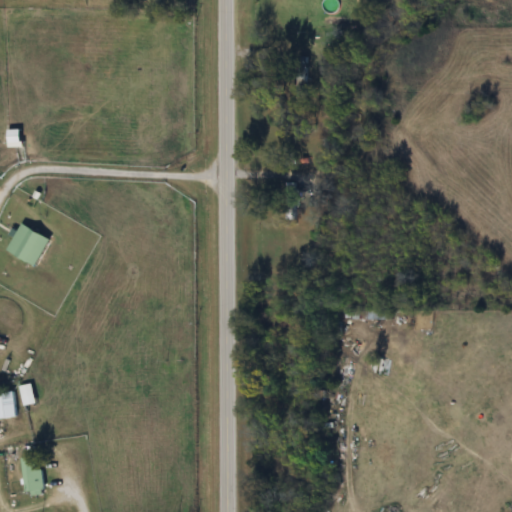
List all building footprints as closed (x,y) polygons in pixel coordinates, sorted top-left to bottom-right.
[(294,61),(294,96),(305,96),(305,61),(294,61)] [(21,142),(21,131),(9,131),(9,142),(21,142)] [(294,184),(286,184),(286,222),(294,222),(294,184)] [(8,250),(36,267),(52,240),(24,223),(8,250)] [(37,404),(32,384),(20,387),(25,407),(37,404)] [(0,419),(18,418),(15,392),(0,393),(0,419)] [(44,495),(40,457),(23,459),(27,497),(44,495)]
